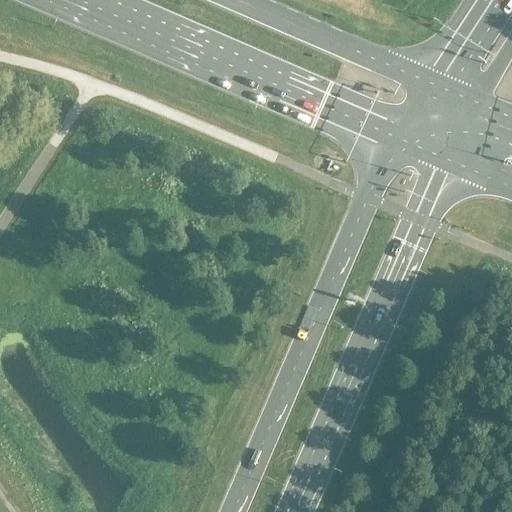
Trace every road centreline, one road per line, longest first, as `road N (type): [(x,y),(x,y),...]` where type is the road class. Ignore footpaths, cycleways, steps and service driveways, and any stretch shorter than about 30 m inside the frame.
road 1 (secondary): [(398,140),(231,511)]
road 2 (secondary): [(290,511),(447,160)]
road 3 (trunk): [(74,0),(398,140)]
road 4 (trunk): [(425,80),(242,0)]
